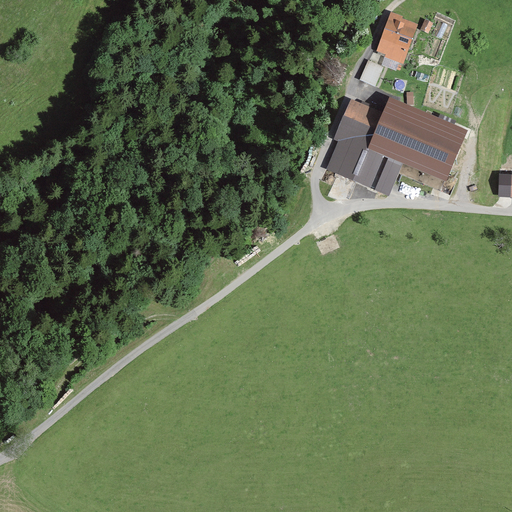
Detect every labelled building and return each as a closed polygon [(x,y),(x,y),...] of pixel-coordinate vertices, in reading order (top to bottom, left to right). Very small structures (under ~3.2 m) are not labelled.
[(420,26),(392,14),(374,59),(402,71),(420,26)] [(383,71),(365,65),(359,80),(377,87),(383,71)] [(384,115),(350,100),(333,140),(339,143),(328,169),(390,196),(403,165),(369,151),(384,115)] [(469,133),(390,100),(384,115),(369,151),(403,165),(448,183),(469,133)] [(511,176),(500,175),(499,197),(511,197),(511,176)]
